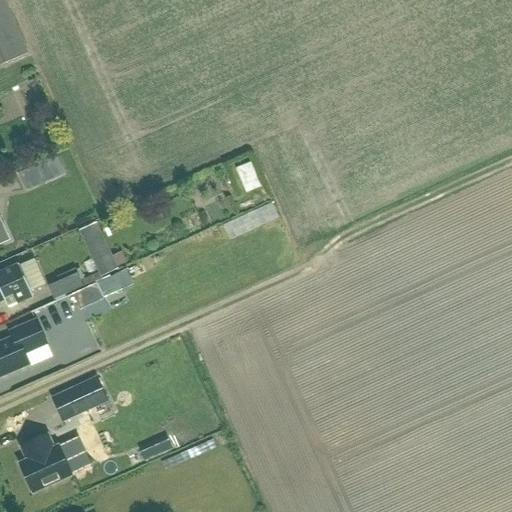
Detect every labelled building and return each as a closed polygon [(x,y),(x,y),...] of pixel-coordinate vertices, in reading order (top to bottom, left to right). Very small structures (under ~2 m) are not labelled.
[(0,0),(0,67),(28,55),(3,0),(0,0)] [(34,298),(20,266),(0,274),(0,303),(5,302),(8,310),(34,298)] [(124,271),(113,276),(119,291),(131,285),(124,271)] [(55,302),(84,288),(77,273),(48,286),(55,302)] [(102,300),(95,284),(72,295),(79,311),(102,300)] [(5,308),(0,310),(0,321),(10,317),(5,308)] [(48,345),(38,321),(10,333),(13,339),(0,344),(0,377),(30,365),(26,355),(48,345)] [(107,401),(97,380),(75,390),(85,412),(107,401)] [(28,461),(20,465),(33,494),(73,476),(60,447),(54,449),(48,435),(22,447),(28,461)] [(168,439),(139,451),(143,462),(172,450),(168,439)]
